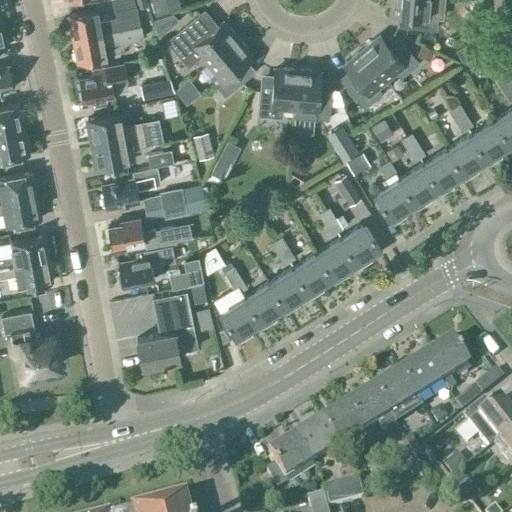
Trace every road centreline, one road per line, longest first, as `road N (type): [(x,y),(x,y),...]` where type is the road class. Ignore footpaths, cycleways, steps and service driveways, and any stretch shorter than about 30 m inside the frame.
road 1 (residential): [(116,442),(30,0)]
road 2 (tertiary): [(198,420),(261,392),(483,260)]
